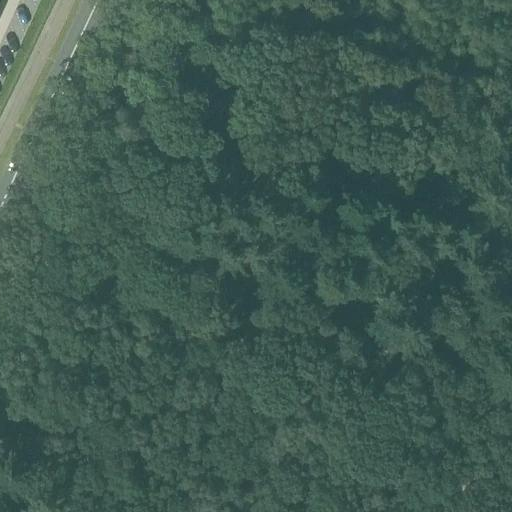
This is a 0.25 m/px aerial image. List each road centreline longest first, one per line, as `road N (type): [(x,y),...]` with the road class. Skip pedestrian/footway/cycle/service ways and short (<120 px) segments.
road 1 (track): [(9,189),(500,511)]
road 2 (secondary): [(0,210),(98,0)]
